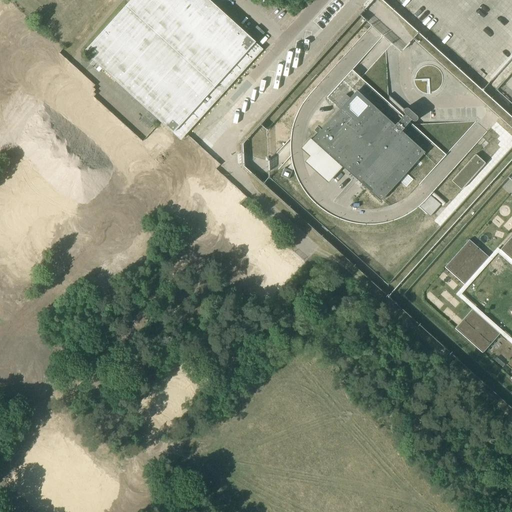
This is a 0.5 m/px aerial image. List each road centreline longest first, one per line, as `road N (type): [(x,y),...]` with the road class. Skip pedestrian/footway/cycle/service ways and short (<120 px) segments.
road 1 (unknown): [(495,109),(407,207),(370,217),(317,189),(302,167),(299,135),(343,66),(388,20),(434,49)]
road 2 (unknown): [(32,319),(160,173)]
road 3 (unknown): [(160,173),(284,39)]
road 4 (unknown): [(45,75),(160,173)]
